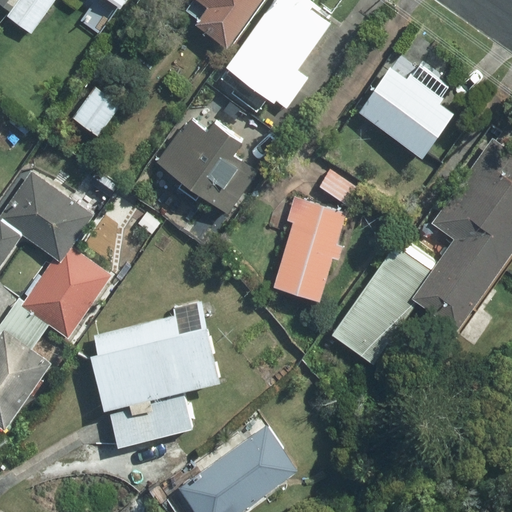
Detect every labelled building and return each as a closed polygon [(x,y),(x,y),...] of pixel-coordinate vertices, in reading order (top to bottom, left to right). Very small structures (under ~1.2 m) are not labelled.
[(55,0),(19,0),(11,12),(35,29),(55,0)] [(233,41),(262,0),(212,0),(217,3),(205,20),(233,41)] [(318,0),(280,0),(225,77),(266,107),(277,92),(283,97),(338,20),(316,4),(318,0)] [(367,109),(434,152),(462,108),(448,100),(451,95),(416,72),(413,78),(394,66),(367,109)] [(125,103),(98,84),(76,115),(103,134),(125,103)] [(234,207),(262,168),(241,153),(250,139),(224,121),(216,131),(198,118),(189,131),(185,128),(164,158),(234,207)] [(313,129),(305,124),(298,136),(306,141),(313,129)] [(468,325),(511,262),(511,142),(501,135),(442,219),(464,235),(445,263),(413,241),(408,249),(398,242),(337,329),(379,359),(425,294),(468,325)] [(367,187),(335,167),(324,184),(356,203),(367,187)] [(35,171),(0,220),(0,268),(1,269),(27,231),(61,255),(30,300),(24,296),(2,330),(7,334),(0,343),(0,414),(13,423),(56,361),(35,347),(54,321),(72,334),(115,273),(75,245),(97,213),(35,171)] [(294,220),(299,222),(283,283),(331,295),(342,254),(347,256),(350,243),(344,242),(353,210),(300,196),(294,220)] [(155,230),(163,220),(148,210),(141,220),(155,230)] [(102,355),(126,443),(197,425),(187,390),(227,379),(206,300),(176,308),(178,314),(101,335),(106,353),(102,355)] [(207,471),(187,488),(206,511),(240,511),(301,463),(270,424),(269,423),(249,439),(242,429),(200,463),(205,469),(207,471)]
